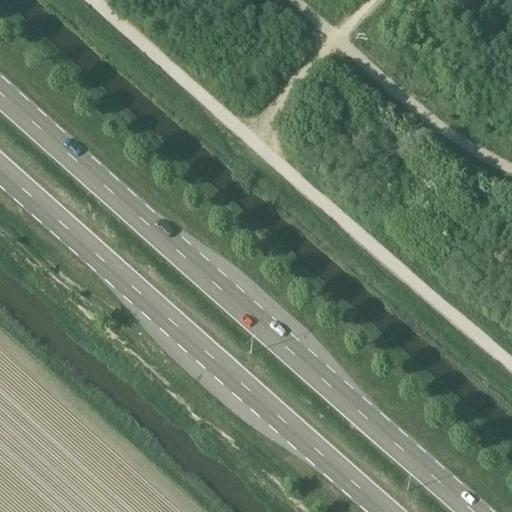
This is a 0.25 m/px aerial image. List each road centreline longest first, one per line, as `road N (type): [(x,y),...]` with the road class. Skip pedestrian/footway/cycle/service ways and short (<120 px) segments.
road 1 (primary): [(474,511),(0,91)]
road 2 (primary): [(0,171),(387,511)]
